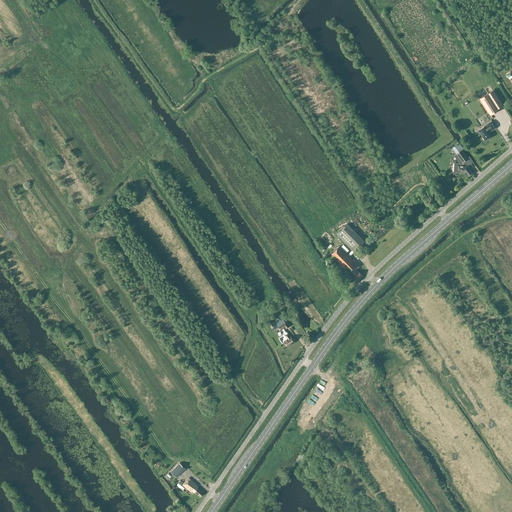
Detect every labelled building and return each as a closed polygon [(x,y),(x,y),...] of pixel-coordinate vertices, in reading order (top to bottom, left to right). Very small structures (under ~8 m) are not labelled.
[(493,89),(489,92),(480,98),(491,115),(500,109),(499,108),(504,105),(493,89)] [(496,127),(492,121),(487,124),(488,125),(486,126),(485,126),(478,130),(485,140),(491,136),(488,132),(489,132),(488,130),(490,129),(491,130),(496,127)] [(457,150),(459,152),(457,154),(463,162),(468,158),(461,147),(457,150)] [(459,163),(454,163),(454,172),(461,173),(461,171),(462,171),(462,170),(464,171),(468,176),(469,175),(472,173),(473,172),(468,167),(469,167),(467,165),(460,164),(459,163)] [(346,225),(337,234),(354,251),(363,243),(346,225)] [(340,246),(339,247),(331,255),(350,274),(352,277),(356,281),(362,275),(358,271),(356,269),(359,265),(340,246)] [(273,322),(279,331),(282,329),(283,329),(285,328),(285,329),(288,327),(285,322),(284,322),(281,317),(273,322)] [(286,331),(285,332),(283,329),(282,329),(284,332),(283,333),(283,334),(278,338),(281,343),(283,341),(287,346),(294,341),(286,331)] [(176,478),(181,473),(185,468),(178,463),(170,472),(172,474),(176,478)] [(194,491),(200,497),(203,493),(198,487),(196,485),(197,485),(189,477),(182,485),(191,492),(192,491),(193,492),(194,491)] [(182,490),(184,487),(178,481),(175,484),(182,490)]
